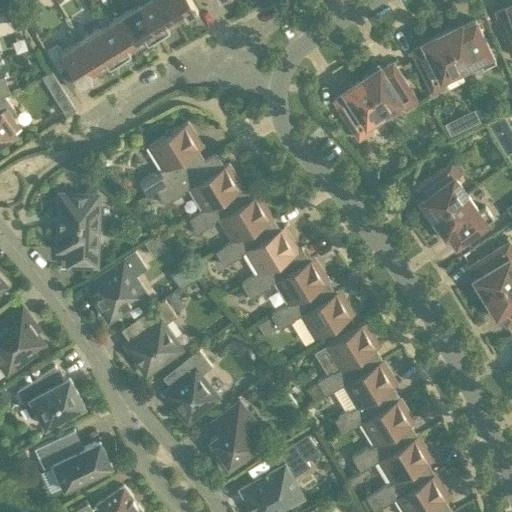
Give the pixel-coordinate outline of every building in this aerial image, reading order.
[(136,0),(138,3),(157,34),(177,22),(162,0),(136,0)] [(197,10),(190,0),(162,0),(177,22),(197,10)] [(511,0),(505,3),(506,7),(494,11),(510,55),(511,54),(511,0)] [(157,34),(138,3),(119,15),(138,46),(157,34)] [(138,46),(119,15),(99,27),(119,58),(138,46)] [(461,21),(441,31),(459,69),(478,60),(482,67),(494,60),(474,19),(462,24),(461,21)] [(119,58),(99,27),(80,39),(99,70),(119,58)] [(440,78),(459,69),(441,31),(421,41),(422,44),(410,50),(431,92),(444,85),(440,78)] [(99,70),(80,39),(60,51),(56,44),(45,50),(68,88),(78,81),(79,83),(99,70)] [(379,65),(360,77),(383,113),(401,101),(405,108),(417,100),(392,61),(381,68),(379,65)] [(0,96),(4,95),(9,92),(3,74),(0,74),(0,96)] [(365,124),(383,113),(360,77),(341,89),(343,92),(332,99),(358,138),(370,131),(365,124)] [(73,106),(65,94),(56,100),(62,109),(66,110),(73,106)] [(4,95),(0,96),(0,140),(19,127),(10,114),(15,110),(4,95)] [(444,120),(450,132),(465,125),(459,113),(444,120)] [(494,134),(510,126),(503,114),(486,121),(494,134)] [(148,195),(156,190),(203,159),(196,147),(194,148),(188,138),(194,134),(186,121),(170,131),(165,130),(164,135),(148,145),(162,168),(156,172),(155,171),(139,181),(148,195)] [(215,151),(203,159),(156,190),(164,203),(183,192),(182,190),(189,186),(202,209),(188,217),(188,218),(240,185),(233,173),(227,176),(221,166),(223,165),(215,151)] [(418,199),(431,217),(466,193),(453,175),(460,171),(451,159),(413,186),(421,197),(418,199)] [(219,217),(232,239),(271,216),(263,203),(257,207),(251,196),(253,196),(245,182),(240,185),(188,218),(197,232),(213,222),(212,221),(219,217)] [(61,224),(58,224),(58,248),(68,248),(67,262),(94,263),(96,193),(59,192),(59,216),(61,216),(61,224)] [(478,210),(466,193),(431,217),(444,235),(447,233),(455,244),(493,217),(484,205),(478,210)] [(244,250),(258,272),(296,248),(289,236),(283,240),(277,230),(279,228),(271,216),(232,239),(214,250),(223,265),(239,255),(238,254),(244,250)] [(164,247),(154,234),(145,240),(154,254),(164,247)] [(472,277),(484,296),(511,278),(511,261),(509,256),(511,254),(511,246),(508,240),(468,264),(475,275),(472,277)] [(327,279),(319,267),(313,270),(307,260),(309,259),(300,246),(296,248),(258,272),(240,283),(242,286),(236,291),(240,298),(247,294),(249,297),(268,286),(268,284),(274,280),(288,302),(288,303),(327,279)] [(140,298),(130,283),(136,278),(133,274),(145,266),(134,250),(123,258),(100,273),(107,284),(91,294),(97,304),(96,309),(102,310),(108,319),(117,313),(121,314),(122,309),(140,298)] [(511,278),(484,296),(495,315),(498,313),(505,325),(511,320),(511,278)] [(269,313),(270,315),(256,323),(264,335),(277,326),(278,328),(294,318),(293,317),(300,313),(314,337),(353,313),(345,300),(339,303),(333,293),(334,292),(327,279),(288,303),(288,302),(269,313)] [(172,292),(165,297),(173,308),(180,303),(172,292)] [(143,330),(124,343),(145,373),(181,348),(164,323),(176,315),(164,298),(135,318),(143,330)] [(0,363),(6,372),(35,350),(33,348),(43,340),(31,323),(33,321),(21,304),(4,317),(0,319),(0,363)] [(324,395),(343,383),(381,359),(373,347),(372,348),(365,337),(371,334),(363,321),(325,344),(339,368),(332,372),(332,370),(316,380),(317,382),(306,388),(313,399),(323,393),(324,395)] [(175,365),(182,375),(162,391),(187,420),(218,395),(200,372),(211,364),(197,347),(175,365)] [(342,432),(360,421),(399,397),(391,385),(389,386),(383,375),(389,372),(381,359),(343,383),(357,406),(350,410),(349,408),(333,418),(342,432)] [(68,375),(62,378),(54,364),(16,389),(30,414),(38,410),(46,423),(83,403),(68,375)] [(2,388),(0,393),(0,395),(7,398),(9,390),(2,388)] [(360,470),(378,459),(416,435),(409,423),(407,424),(400,413),(406,410),(399,397),(360,421),(374,443),(367,447),(367,446),(351,456),(360,470)] [(212,451),(222,465),(237,454),(240,459),(257,446),(242,426),(253,417),(239,398),(219,414),(227,424),(209,438),(216,447),(212,451)] [(111,464),(99,439),(82,446),(77,434),(42,450),(48,464),(52,463),(64,487),(111,464)] [(424,448),(416,435),(378,459),(391,481),(385,485),(384,484),(365,496),(374,510),(395,497),(434,473),(426,461),(424,462),(418,451),(424,448)] [(271,455),(278,465),(239,487),(253,511),(271,511),(295,499),(284,481),(309,464),(292,440),(271,455)] [(449,511),(451,511),(444,498),(442,500),(435,489),(441,486),(434,473),(395,497),(404,511),(449,511)] [(100,511),(142,511),(123,484),(95,504),(100,511)] [(74,511),(90,511),(93,510),(84,498),(71,506),(74,511)]
